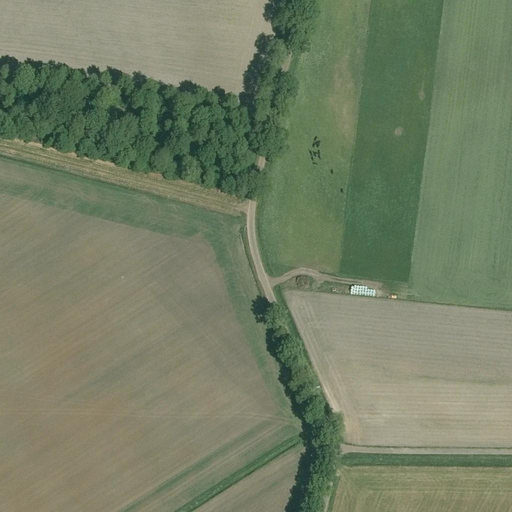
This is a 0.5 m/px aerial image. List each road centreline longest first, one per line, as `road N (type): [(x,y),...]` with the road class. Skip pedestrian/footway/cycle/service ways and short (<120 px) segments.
road 1 (unclassified): [(322,511),(331,439),(250,233),(301,0)]
road 2 (track): [(251,210),(5,147)]
